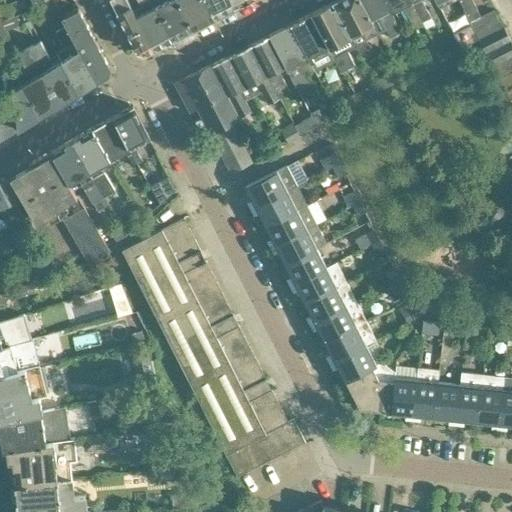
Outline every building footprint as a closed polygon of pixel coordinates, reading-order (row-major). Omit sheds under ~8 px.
[(9,13),(27,5),(24,0),(15,0),(5,5),(5,10),(9,13)] [(57,5),(54,0),(47,0),(45,1),(49,9),(57,5)] [(111,0),(133,44),(137,51),(144,54),(153,49),(133,9),(134,9),(131,4),(128,0),(111,0)] [(173,39),(153,0),(139,0),(142,4),(134,9),(133,9),(153,49),(173,39)] [(193,29),(178,0),(153,0),(173,39),(193,29)] [(178,0),(193,29),(214,18),(204,0),(178,0)] [(234,8),(229,0),(204,0),(214,18),(234,8)] [(371,22),(360,0),(336,0),(332,2),(355,47),(356,46),(362,56),(372,51),(367,39),(379,34),(372,21),(371,22)] [(390,12),(383,0),(360,0),(371,22),(372,21),(373,21),(372,18),(379,14),(391,36),(401,30),(391,12),(390,12)] [(421,22),(410,0),(383,0),(390,12),(391,12),(403,6),(414,26),(421,22)] [(410,0),(421,22),(423,21),(427,28),(434,24),(430,17),(431,17),(422,0),(410,0)] [(457,0),(469,22),(471,21),(481,15),(472,0),(457,0)] [(355,47),(332,2),(311,13),(335,58),(334,59),(341,71),(355,64),(348,50),(355,47)] [(61,13),(57,5),(49,9),(53,17),(61,13)] [(109,66),(78,7),(62,15),(66,23),(67,23),(96,80),(107,73),(109,66)] [(472,23),(470,24),(478,40),(480,39),(502,27),(493,9),(492,10),(481,15),(471,21),(472,23)] [(335,58),(311,13),(291,23),(315,69),(334,59),(335,58)] [(17,15),(7,19),(11,29),(21,25),(17,15)] [(62,15),(52,20),(56,28),(70,54),(61,59),(78,91),(96,80),(67,23),(66,23),(62,15)] [(291,23),(269,35),(285,67),(287,67),(300,92),(311,86),(305,74),(315,69),(291,23)] [(478,40),(470,24),(454,33),(461,48),(478,40)] [(487,52),(511,39),(504,26),(502,27),(480,39),(484,46),(487,52)] [(285,67),(269,35),(250,44),(278,98),(291,92),(279,70),(285,67)] [(78,91),(61,59),(58,52),(50,57),(41,39),(31,44),(43,73),(59,103),(78,91)] [(511,41),(511,39),(487,52),(493,65),(494,64),(511,55),(511,41)] [(43,73),(31,44),(17,51),(27,70),(19,75),(40,115),(59,103),(43,73)] [(278,98),(250,44),(229,55),(251,97),(262,91),(269,103),(278,98)] [(435,63),(427,48),(417,53),(424,68),(435,63)] [(424,68),(417,53),(406,58),(414,73),(424,68)] [(251,97),(229,55),(211,64),(239,118),(251,110),(246,100),(251,97)] [(511,68),(511,55),(494,64),(500,75),(511,68)] [(239,118),(211,64),(174,83),(189,112),(196,108),(202,117),(201,117),(200,117),(195,120),(198,126),(204,123),(203,123),(204,122),(220,153),(243,141),(233,121),(239,118)] [(40,115),(19,75),(11,80),(18,128),(40,115)] [(355,95),(359,101),(360,103),(370,97),(366,90),(355,95)] [(340,99),(345,108),(357,102),(352,92),(347,95),(340,99)] [(321,94),(298,98),(301,112),(324,108),(321,94)] [(0,141),(17,130),(16,128),(15,128),(11,102),(0,103),(0,141)] [(149,137),(137,116),(131,106),(111,118),(128,149),(149,137)] [(319,109),(309,114),(310,116),(316,126),(325,121),(319,109)] [(310,116),(295,124),(301,134),(316,126),(310,116)] [(128,149),(111,118),(90,129),(109,160),(110,159),(128,149)] [(105,170),(112,166),(113,165),(110,159),(109,160),(90,129),(70,140),(102,194),(115,187),(105,170)] [(102,194),(70,140),(50,151),(68,183),(69,182),(73,188),(83,183),(92,200),(98,210),(107,204),(102,194)] [(248,150),(243,141),(220,153),(225,162),(248,150)] [(254,161),(248,150),(225,162),(231,173),(254,161)] [(57,208),(77,197),(73,188),(69,182),(68,183),(50,151),(30,163),(31,165),(11,176),(36,223),(58,210),(57,208)] [(137,151),(131,154),(136,164),(141,162),(137,151)] [(340,162),(335,152),(320,159),(325,169),(333,165),(333,166),(340,162)] [(346,174),(340,162),(333,166),(339,177),(346,174)] [(504,163),(497,173),(511,183),(511,165),(510,167),(504,163)] [(297,184),(287,164),(245,186),(252,200),(247,202),(250,208),(255,206),(297,184)] [(310,170),(317,186),(328,181),(321,165),(310,170)] [(176,191),(168,176),(150,185),(160,202),(176,191)] [(0,207),(1,209),(15,202),(4,178),(0,179),(0,207)] [(307,203),(297,184),(250,208),(254,216),(259,213),(265,225),(307,203)] [(359,201),(354,190),(344,196),(349,205),(352,204),(353,205),(359,201)] [(365,212),(359,201),(353,205),(358,215),(365,212)] [(27,227),(15,202),(1,209),(12,233),(27,227)] [(317,223),(307,203),(265,225),(271,238),(266,240),(270,247),(317,223)] [(69,230),(90,218),(84,207),(63,219),(69,230)] [(97,228),(90,218),(69,230),(76,241),(97,228)] [(190,229),(184,218),(162,230),(167,240),(190,229)] [(327,242),(317,223),(270,247),(273,254),(278,252),(285,264),(317,247),(327,242)] [(31,234),(27,227),(12,233),(16,241),(31,234)] [(103,239),(97,228),(76,241),(82,252),(103,239)] [(195,239),(190,229),(167,240),(172,250),(195,239)] [(372,243),(379,240),(374,229),(367,232),(372,243)] [(194,293),(189,283),(183,272),(206,261),(207,261),(201,249),(200,250),(177,261),(172,250),(167,240),(162,230),(122,250),(226,453),(236,447),(248,441),(259,436),(265,433),(259,422),(254,411),(248,401),(271,390),(272,389),(267,378),(266,378),(243,389),(237,379),(232,368),(226,357),(221,347),(215,336),(238,325),(239,324),(233,313),(233,314),(210,325),(205,314),(199,304),(194,293)] [(103,239),(82,252),(89,263),(107,256),(108,248),(103,239)] [(200,250),(195,239),(172,250),(177,261),(200,250)] [(385,251),(379,240),(372,243),(378,254),(385,251)] [(327,266),(317,247),(285,264),(291,277),(286,279),(290,286),(327,267),(327,266)] [(211,272),(206,261),(183,272),(189,283),(211,272)] [(304,303),(347,281),(337,262),(337,261),(327,266),(327,267),(290,286),(293,292),(298,290),(304,303)] [(399,279),(393,268),(386,271),(392,283),(399,279)] [(216,282),(211,272),(189,283),(194,293),(216,282)] [(404,289),(399,279),(392,283),(397,293),(404,289)] [(309,325),(357,300),(347,281),(304,303),(311,315),(305,318),(309,325)] [(34,282),(15,288),(18,296),(37,290),(34,282)] [(222,293),(216,282),(194,293),(199,304),(222,293)] [(116,284),(102,290),(106,298),(120,292),(116,284)] [(227,303),(222,293),(199,304),(205,314),(227,303)] [(324,342),(367,320),(357,300),(309,325),(312,331),(317,328),(324,342)] [(415,309),(411,302),(400,307),(404,314),(415,309)] [(233,314),(227,303),(205,314),(210,325),(233,314)] [(418,316),(415,309),(404,314),(408,321),(418,316)] [(0,349),(28,341),(27,339),(20,316),(0,321),(0,349)] [(376,338),(367,320),(324,342),(330,354),(325,357),(329,364),(367,344),(366,343),(376,338)] [(429,332),(431,321),(423,320),(422,331),(429,332)] [(438,333),(439,322),(431,321),(429,332),(438,333)] [(466,332),(467,325),(454,324),(453,331),(466,332)] [(244,336),(238,325),(215,336),(221,347),(244,336)] [(477,333),(478,326),(467,325),(466,332),(477,333)] [(509,337),(510,329),(497,328),(497,335),(509,337)] [(142,330),(130,334),(133,343),(145,339),(144,336),(143,334),(142,330)] [(249,346),(244,336),(221,347),(226,357),(249,346)] [(32,338),(27,339),(28,341),(0,349),(0,374),(18,370),(17,368),(39,363),(32,338)] [(376,363),(367,344),(329,364),(332,370),(337,367),(344,381),(345,381),(350,389),(366,381),(362,372),(377,365),(376,363)] [(255,357),(249,346),(226,357),(232,368),(255,357)] [(260,367),(255,357),(232,368),(237,379),(260,367)] [(394,376),(395,376),(395,371),(381,361),(376,363),(377,365),(362,372),(366,381),(349,390),(359,408),(382,410),(383,395),(392,395),(394,376)] [(47,391),(49,391),(43,366),(40,366),(39,363),(17,368),(18,370),(0,374),(0,420),(43,412),(39,395),(47,393),(47,391)] [(418,366),(416,378),(412,421),(420,421),(420,416),(434,417),(438,381),(439,369),(418,366)] [(266,378),(260,367),(237,379),(243,389),(266,378)] [(153,371),(130,374),(133,397),(156,394),(153,371)] [(478,422),(483,373),(462,371),(460,384),(461,384),(456,425),(463,426),(464,420),(478,422)] [(499,430),(503,388),(504,375),(483,373),(478,422),(492,423),(491,429),(499,430)] [(511,376),(504,375),(503,388),(499,430),(506,431),(507,425),(511,425),(511,376)] [(412,421),(416,378),(395,376),(394,376),(392,395),(383,395),(382,410),(390,411),(390,413),(405,414),(404,420),(412,421)] [(461,384),(460,384),(438,381),(434,417),(449,419),(448,425),(456,425),(461,384)] [(276,400),(271,390),(248,401),(254,411),(276,400)] [(282,411),(276,400),(254,411),(259,422),(282,411)] [(0,446),(3,447),(3,449),(5,449),(69,439),(65,408),(43,412),(0,420),(0,446)] [(287,421),(282,411),(259,422),(265,433),(270,430),(282,424),(287,421)] [(293,418),(287,421),(282,424),(294,448),(305,442),(293,418)] [(92,433),(111,429),(109,419),(90,423),(92,433)] [(294,448),(282,424),(270,430),(282,453),(294,448)] [(282,453),(270,430),(265,433),(259,436),(271,459),(282,453)] [(110,432),(83,435),(85,450),(112,447),(110,432)] [(271,459),(259,436),(248,441),(260,465),(271,459)] [(69,439),(5,449),(8,460),(12,460),(13,468),(10,470),(10,480),(14,482),(15,485),(68,479),(68,477),(72,477),(71,461),(76,460),(74,438),(69,439)] [(260,465),(248,441),(236,447),(248,471),(260,465)] [(248,471),(236,447),(226,453),(225,454),(237,477),(248,471)] [(87,511),(86,494),(74,496),(73,489),(69,490),(68,479),(15,485),(15,486),(12,487),(13,501),(17,502),(17,504),(18,505),(18,511),(77,511),(78,511),(87,511)] [(343,511),(343,509),(323,506),(320,501),(321,500),(321,499),(296,511),(343,511)]
